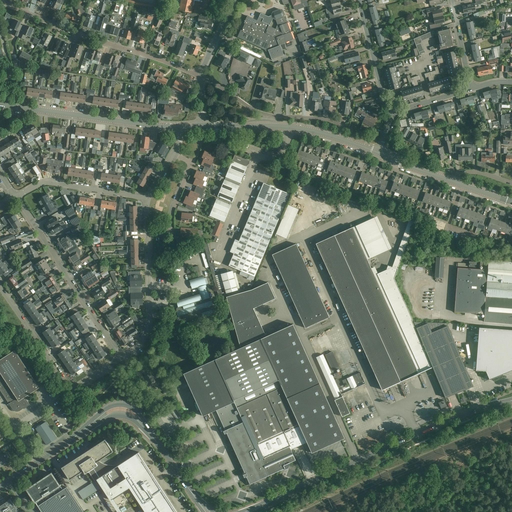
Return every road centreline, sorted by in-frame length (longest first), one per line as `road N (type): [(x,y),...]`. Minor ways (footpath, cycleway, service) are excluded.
road 1 (tertiary): [(253,509),(476,408),(511,400)]
road 2 (residential): [(200,76),(0,4)]
road 3 (residential): [(121,358),(15,196)]
road 4 (unclassified): [(184,127),(0,104)]
road 5 (residential): [(0,287),(71,386),(121,358)]
road 6 (residential): [(338,137),(341,126),(331,120),(255,111),(200,76)]
road 7 (residential): [(15,196),(54,182),(147,197)]
road 8 (residential): [(121,358),(148,327),(147,234)]
road 9 (residential): [(392,115),(358,0)]
